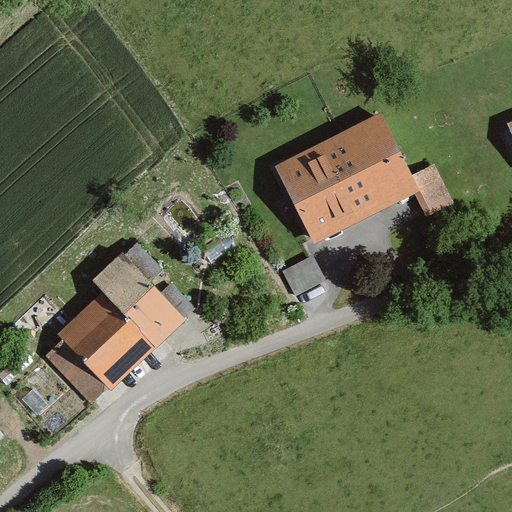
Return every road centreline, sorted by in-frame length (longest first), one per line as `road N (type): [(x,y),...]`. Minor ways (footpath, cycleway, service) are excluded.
road 1 (residential): [(511,258),(212,363),(92,430)]
road 2 (unclassified): [(92,430),(0,509)]
